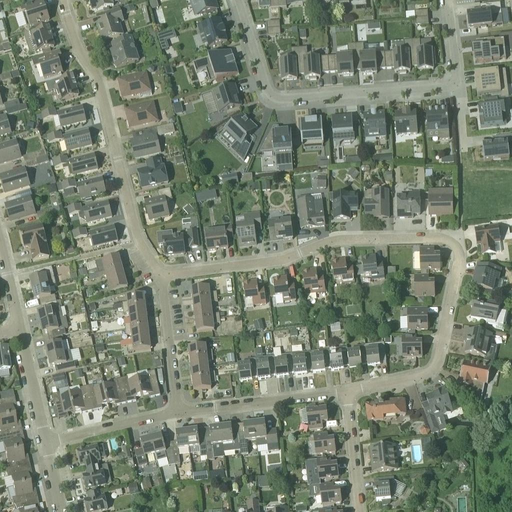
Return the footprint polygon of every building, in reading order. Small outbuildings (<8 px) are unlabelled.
[(88,0),(92,12),(96,11),(97,12),(114,6),(113,5),(114,5),(111,0),(88,0)] [(191,0),(196,17),(216,10),(217,10),(213,0),(191,0)] [(254,0),(269,0),(271,9),(279,9),(277,0),(254,0)] [(277,0),(279,9),(287,8),(285,0),(301,0),(302,3),(310,2),(309,0),(277,0)] [(149,3),(151,11),(159,9),(156,1),(149,3)] [(37,2),(20,7),(27,28),(34,26),(42,23),(49,21),(45,7),(39,9),(37,2)] [(468,15),(470,29),(493,26),(491,17),(502,16),(501,4),(481,6),(481,14),(468,15)] [(133,5),(124,8),(126,15),(135,12),(133,5)] [(143,9),(146,25),(151,24),(147,8),(143,9)] [(104,42),(120,36),(117,29),(120,28),(118,22),(123,21),(119,10),(104,14),(106,21),(98,23),(99,26),(97,27),(101,39),(103,40),(104,42)] [(223,28),(220,20),(197,27),(200,34),(204,32),(209,48),(227,43),(225,34),(226,34),(224,28),(223,28)] [(55,38),(54,35),(51,26),(43,28),(36,31),(23,35),(30,56),(42,52),(50,49),(54,48),(51,39),(55,38)] [(160,44),(162,51),(169,49),(167,41),(176,38),(174,31),(164,34),(157,36),(160,44)] [(112,44),(115,51),(111,52),(114,60),(113,62),(114,65),(115,65),(117,69),(138,61),(131,38),(112,44)] [(500,61),(498,47),(504,46),(504,39),(494,41),(494,40),(476,42),(476,47),(472,48),(473,57),(475,57),(475,64),(482,63),(482,64),(492,63),(492,62),(500,61)] [(399,73),(399,75),(406,74),(406,72),(410,72),(410,68),(414,68),(412,41),(404,42),(405,52),(384,54),(386,70),(395,69),(395,73),(399,73)] [(414,68),(418,67),(418,71),(433,70),(433,66),(436,66),(435,50),(421,51),(420,41),(412,41),(414,68)] [(0,53),(4,53),(4,52),(11,50),(9,43),(2,45),(2,47),(0,47),(0,53)] [(338,77),(354,76),(353,72),(357,72),(355,45),(347,46),(348,56),(328,58),(329,74),(338,73),(338,77)] [(357,72),(361,71),(362,76),(373,75),(377,74),(376,70),(386,70),(384,54),(364,55),(363,45),(355,45),(357,72)] [(299,49),(291,50),(292,60),(278,61),(279,77),(282,77),(282,81),(297,80),(297,76),(301,76),(299,49)] [(301,76),(305,75),(305,80),(309,79),(309,81),(317,80),(317,79),(320,78),(320,74),(329,74),(328,58),(308,59),(307,49),(299,49),(301,76)] [(63,64),(62,60),(59,51),(52,54),(44,56),(32,60),(34,67),(40,66),(44,79),(62,73),(60,65),(63,64)] [(212,69),(216,82),(239,75),(231,52),(193,64),(197,74),(212,69)] [(172,67),(164,69),(167,76),(174,74),(172,67)] [(502,72),(476,75),(478,94),(498,91),(497,82),(504,81),(502,72)] [(152,95),(152,93),(147,73),(118,80),(119,87),(121,86),(122,90),(121,90),(123,99),(122,99),(140,95),(140,98),(152,95)] [(12,80),(10,74),(0,76),(0,81),(0,83),(12,80)] [(79,87),(78,84),(75,75),(46,85),(49,93),(56,90),(60,102),(78,97),(76,88),(79,87)] [(213,93),(219,113),(242,106),(235,86),(213,93)] [(506,125),(503,125),(501,106),(504,106),(504,105),(498,106),(497,100),(498,100),(485,101),(485,102),(486,107),(479,108),(479,109),(480,108),(481,118),(480,118),(481,127),(481,128),(506,125)] [(4,105),(6,111),(20,106),(18,101),(4,105)] [(129,130),(159,122),(154,103),(125,110),(126,117),(129,117),(129,120),(128,120),(130,129),(129,129),(129,130)] [(7,116),(22,112),(28,110),(26,104),(20,106),(6,111),(7,116)] [(181,104),(173,105),(175,115),(183,113),(181,104)] [(58,114),(61,128),(86,122),(82,108),(58,114)] [(450,140),(447,109),(426,111),(428,133),(439,132),(440,141),(450,140)] [(57,117),(55,110),(42,114),(42,115),(44,121),(57,117)] [(418,134),(416,112),(410,113),(410,112),(403,113),(395,114),(397,136),(418,134)] [(366,139),(376,139),(386,138),(385,114),(377,114),(377,113),(371,113),(371,115),(364,115),(366,139)] [(238,143),(231,150),(244,163),(251,147),(245,142),(258,129),(245,116),(224,129),(238,143)] [(0,136),(10,133),(5,117),(0,118),(0,136)] [(346,117),(332,118),(333,142),(355,140),(354,125),(353,125),(352,120),(346,120),(346,117)] [(323,148),(323,143),(324,143),(322,120),(300,121),(302,144),(303,144),(304,149),(323,148)] [(173,125),(156,129),(144,132),(133,135),(134,141),(132,141),(134,148),(137,159),(159,153),(155,136),(157,135),(159,137),(175,133),(173,125)] [(293,154),(291,130),(280,131),(279,128),(274,128),(261,153),(274,152),(274,155),(278,155),(279,173),(293,172),(292,154),(293,154)] [(64,138),(67,152),(92,146),(88,132),(64,138)] [(62,141),(61,134),(48,137),(49,144),(62,141)] [(483,145),(485,162),(510,159),(509,152),(511,151),(511,135),(499,137),(494,138),(494,144),(483,145)] [(0,164),(21,158),(16,142),(0,146),(0,164)] [(23,158),(25,163),(36,160),(47,157),(45,151),(34,154),(23,158)] [(70,162),(73,176),(98,170),(94,156),(70,162)] [(184,164),(182,156),(175,158),(177,166),(184,164)] [(68,165),(67,157),(54,161),(55,168),(68,165)] [(38,166),(36,160),(25,163),(26,169),(38,166)] [(162,168),(160,160),(146,163),(148,171),(138,173),(142,190),(168,184),(164,167),(162,168)] [(353,180),(358,174),(353,169),(348,175),(353,180)] [(29,186),(24,170),(0,177),(5,193),(29,186)] [(426,179),(436,178),(436,170),(426,170),(426,179)] [(237,175),(222,178),(223,187),(238,184),(237,175)] [(253,183),(252,175),(244,176),(241,182),(242,184),(253,183)] [(326,189),(326,176),(318,176),(317,189),(326,189)] [(78,185),(81,200),(106,194),(102,179),(78,185)] [(74,195),(73,189),(76,188),(74,181),(62,184),(57,185),(59,192),(63,191),(65,197),(67,196),(72,195),(74,195)] [(271,191),(270,182),(261,183),(262,192),(271,191)] [(250,185),(251,192),(259,191),(258,184),(250,185)] [(159,199),(153,200),(145,202),(150,222),(169,217),(166,202),(172,200),(170,190),(157,192),(159,199)] [(436,196),(430,196),(430,217),(444,217),(444,218),(452,218),(452,196),(453,196),(453,190),(436,190),(436,196)] [(374,219),(379,219),(389,219),(388,192),(373,192),(373,191),(364,191),(365,201),(366,216),(374,216),(374,219)] [(358,209),(357,195),(357,193),(330,194),(330,202),(334,202),(334,220),(350,220),(349,209),(358,209)] [(413,219),(413,216),(420,215),(420,201),(421,193),(409,193),(409,197),(398,197),(398,219),(413,219)] [(205,202),(203,194),(195,196),(197,204),(205,202)] [(313,201),(308,201),(307,197),(297,198),(301,227),(310,226),(310,225),(315,225),(316,228),(325,227),(322,202),(314,203),(313,201)] [(35,215),(30,198),(5,206),(10,222),(35,215)] [(83,209),(87,224),(112,218),(108,203),(83,209)] [(82,213),(80,205),(68,208),(69,216),(82,213)] [(38,220),(50,216),(61,212),(59,207),(37,214),(38,220)] [(194,212),(190,207),(184,211),(189,216),(194,212)] [(262,230),(260,215),(244,217),(246,227),(237,228),(239,248),(256,246),(255,231),(262,230)] [(275,224),(269,225),(271,241),(284,239),(284,241),(293,240),(290,219),(275,221),(275,224)] [(47,243),(43,227),(28,230),(27,230),(25,230),(24,232),(20,232),(24,248),(28,248),(31,249),(33,261),(49,258),(46,243),(47,243)] [(93,248),(118,242),(114,227),(104,230),(104,229),(89,233),(93,248)] [(478,246),(480,245),(481,245),(483,255),(495,253),(494,244),(500,243),(497,227),(476,230),(478,245),(478,246)] [(233,238),(232,228),(215,230),(216,234),(206,236),(208,252),(228,249),(227,239),(233,238)] [(87,237),(85,229),(73,233),(74,240),(87,237)] [(158,246),(164,245),(165,257),(185,255),(184,248),(190,247),(190,249),(198,248),(196,232),(188,233),(189,239),(183,240),(183,237),(173,239),(173,231),(162,233),(157,233),(158,246)] [(421,271),(440,271),(440,256),(434,257),(434,249),(421,249),(421,271)] [(98,274),(122,268),(119,257),(95,264),(97,269),(87,272),(89,277),(91,276),(98,274)] [(383,267),(377,268),(376,257),(361,258),(364,276),(371,275),(372,281),(385,280),(383,267)] [(353,271),(347,271),(346,260),(332,262),(334,280),(341,279),(342,285),(355,283),(353,271)] [(500,270),(480,266),(478,265),(473,288),(476,288),(485,290),(487,291),(493,292),(495,279),(498,280),(500,270)] [(32,290),(49,286),(56,285),(52,268),(33,272),(34,278),(30,279),(32,290)] [(122,268),(98,274),(100,279),(106,277),(108,283),(125,278),(122,268)] [(86,270),(79,272),(80,278),(88,276),(86,270)] [(324,280),(323,280),(318,281),(316,270),(302,272),(305,296),(325,293),(324,280)] [(78,279),(76,272),(70,273),(71,280),(78,279)] [(415,276),(415,298),(435,298),(434,283),(429,283),(428,276),(415,276)] [(103,291),(104,295),(128,289),(125,278),(108,283),(110,289),(103,291)] [(295,288),(288,289),(287,278),(273,280),(275,297),(282,297),(283,302),(296,301),(295,290),(295,288)] [(264,292),(258,292),(257,282),(243,283),(245,301),(252,300),(253,306),(266,305),(264,292)] [(55,296),(51,296),(49,286),(32,290),(35,301),(39,300),(41,306),(56,302),(55,296)] [(209,287),(192,289),(193,300),(217,297),(217,293),(210,294),(209,287)] [(128,303),(122,304),(123,309),(146,306),(144,295),(127,297),(128,303)] [(194,311),(212,309),(211,303),(218,302),(217,297),(193,300),(194,311)] [(38,313),(40,324),(63,318),(60,308),(58,308),(56,302),(41,306),(42,312),(38,313)] [(471,319),(487,322),(486,326),(503,330),(506,313),(499,311),(500,305),(488,302),(486,309),(484,308),(481,307),(481,308),(473,306),(471,319)] [(129,314),(130,319),(147,317),(146,306),(123,309),(124,314),(129,314)] [(220,319),(219,314),(212,315),(212,309),(194,311),(196,322),(220,319)] [(421,309),(408,309),(408,331),(409,331),(415,331),(428,331),(427,316),(421,316),(421,309)] [(66,317),(63,318),(40,324),(43,334),(47,333),(48,339),(54,338),(63,336),(66,335),(65,329),(69,328),(66,317)] [(125,325),(126,330),(126,331),(148,328),(147,317),(130,319),(130,325),(125,325)] [(197,333),(214,331),(213,325),(220,324),(220,319),(196,322),(197,333)] [(262,320),(253,323),(256,332),(264,330),(262,320)] [(132,335),(132,341),(150,339),(148,328),(126,331),(126,336),(132,335)] [(489,347),(491,336),(466,330),(465,338),(469,338),(467,346),(466,347),(465,350),(466,351),(466,354),(482,357),(485,346),(489,347)] [(54,338),(48,339),(50,345),(45,346),(48,357),(72,352),(72,351),(70,352),(67,341),(64,342),(63,336),(54,338)] [(402,336),(403,358),(422,358),(422,343),(416,343),(416,336),(410,336),(402,336)] [(128,347),(128,352),(151,350),(150,339),(132,341),(133,346),(128,347)] [(368,367),(376,366),(380,366),(380,363),(386,362),(384,344),(365,346),(368,365),(368,367)] [(207,352),(206,346),(189,348),(190,359),(213,356),(212,351),(207,352)] [(368,365),(365,346),(354,347),(354,350),(348,351),(348,353),(350,367),(349,367),(349,370),(362,368),(362,365),(368,365)] [(331,372),(339,371),(344,370),(343,368),(349,367),(350,367),(348,353),(348,351),(347,348),(336,350),(336,347),(329,348),(329,350),(331,369),(331,372)] [(0,371),(10,370),(8,358),(8,356),(7,356),(6,348),(0,349),(0,371)] [(325,370),(331,369),(329,350),(318,352),(318,351),(311,352),(311,353),(313,371),(313,374),(325,372),(325,370)] [(295,376),(302,375),(307,375),(307,372),(313,371),(311,353),(299,354),(299,351),(292,351),(292,355),(295,374),(294,374),(295,376)] [(56,373),(76,368),(72,352),(48,357),(50,368),(55,367),(56,373)] [(276,378),(284,377),(289,377),(288,374),(294,374),(295,374),(292,355),(274,357),(276,376),(276,378)] [(191,370),(209,368),(208,362),(213,362),(213,356),(190,359),(191,370)] [(274,357),(256,359),(257,364),(258,378),(258,381),(270,379),(270,377),(276,376),(274,357)] [(257,364),(256,359),(245,361),(245,363),(238,364),(238,361),(237,361),(238,366),(240,383),(252,381),(252,379),(258,378),(257,364)] [(480,405),(484,384),(488,385),(491,369),(464,363),(459,386),(472,389),(470,396),(480,405)] [(193,381),(215,378),(215,373),(209,373),(209,368),(191,370),(193,381)] [(148,377),(138,379),(142,396),(149,395),(150,398),(160,396),(155,372),(148,373),(148,377)] [(54,383),(65,381),(64,374),(53,377),(54,383)] [(136,398),(142,396),(138,379),(128,382),(127,378),(120,380),(126,404),(136,401),(136,398)] [(211,390),(210,384),(216,383),(215,378),(193,381),(194,392),(211,390)] [(114,385),(104,387),(108,404),(115,403),(116,406),(126,404),(120,380),(114,381),(114,385)] [(108,404),(104,387),(94,389),(93,386),(87,387),(92,412),(102,409),(102,406),(108,404)] [(87,387),(80,389),(81,392),(71,395),(70,395),(74,412),(81,411),(82,414),(92,412),(87,387)] [(451,414),(449,409),(451,408),(444,389),(438,391),(439,395),(427,399),(428,404),(422,406),(427,420),(432,435),(447,430),(443,416),(451,414)] [(14,398),(13,391),(0,393),(0,397),(1,401),(14,398)] [(60,397),(60,394),(52,395),(58,420),(69,417),(68,414),(74,412),(70,395),(60,397)] [(0,419),(15,416),(13,410),(17,409),(14,398),(1,401),(0,401),(0,419)] [(368,422),(396,419),(395,417),(406,415),(405,400),(390,402),(390,406),(384,406),(384,403),(374,404),(374,406),(366,407),(368,422)] [(326,409),(307,411),(301,412),(302,424),(304,425),(309,424),(309,431),(323,430),(322,423),(328,423),(326,409)] [(15,416),(0,419),(0,437),(22,432),(20,422),(16,423),(15,416)] [(257,447),(278,445),(276,430),(266,432),(265,422),(254,423),(256,441),(257,447)] [(248,454),(247,442),(256,441),(254,423),(243,425),(244,434),(238,435),(239,440),(239,443),(241,451),(241,455),(248,454)] [(239,443),(239,440),(238,435),(233,436),(231,426),(220,427),(223,445),(224,453),(241,451),(239,443)] [(223,445),(220,427),(210,429),(211,438),(205,439),(207,457),(207,461),(215,461),(215,459),(224,458),(224,453),(223,445)] [(428,427),(423,427),(420,431),(422,436),(428,436),(431,432),(428,427)] [(187,431),(189,449),(190,455),(200,453),(201,458),(207,457),(205,439),(199,440),(198,430),(187,431)] [(175,465),(180,464),(178,450),(189,449),(187,431),(176,433),(177,442),(171,443),(172,448),(175,465)] [(22,450),(21,443),(24,443),(22,432),(0,437),(0,444),(3,444),(5,454),(22,450)] [(327,434),(314,436),(316,456),(335,454),(334,440),(328,441),(327,434)] [(175,465),(172,448),(171,443),(164,445),(162,435),(151,438),(157,462),(167,459),(169,466),(175,465)] [(148,466),(147,464),(157,462),(151,438),(141,441),(143,450),(135,453),(139,468),(148,466)] [(97,461),(100,460),(100,459),(106,458),(103,446),(97,448),(97,447),(78,452),(81,464),(85,463),(87,470),(98,467),(97,461)] [(371,449),(370,449),(373,473),(397,470),(394,446),(371,449)] [(22,450),(5,454),(7,464),(4,465),(6,472),(30,466),(27,456),(24,457),(22,450)] [(330,459),(317,461),(319,481),(339,479),(337,465),(331,466),(330,459)] [(275,474),(273,460),(265,461),(266,475),(275,474)] [(6,472),(7,478),(4,479),(6,489),(13,487),(13,488),(30,484),(28,477),(32,476),(30,466),(6,472)] [(100,473),(98,467),(87,470),(88,476),(83,477),(86,490),(106,485),(103,472),(100,473)] [(210,482),(216,481),(225,480),(225,472),(216,473),(216,475),(209,475),(210,482)] [(144,491),(152,488),(149,478),(141,481),(144,491)] [(396,500),(395,492),(397,485),(394,484),(394,478),(374,480),(376,502),(382,502),(382,508),(386,507),(387,507),(389,506),(389,505),(390,505),(390,504),(391,503),(391,502),(391,501),(396,500)] [(30,484),(13,488),(15,498),(12,499),(13,506),(37,500),(35,490),(31,491),(30,484)] [(310,498),(321,496),(322,506),(341,504),(340,490),(334,491),(333,484),(309,487),(310,498)] [(139,493),(137,485),(130,487),(131,494),(139,493)] [(101,498),(100,492),(88,494),(90,501),(85,502),(87,511),(98,511),(107,510),(104,497),(101,498)] [(13,506),(14,511),(36,511),(40,510),(37,500),(13,506)] [(259,511),(259,502),(246,503),(247,511),(248,511),(247,511),(259,511)]
